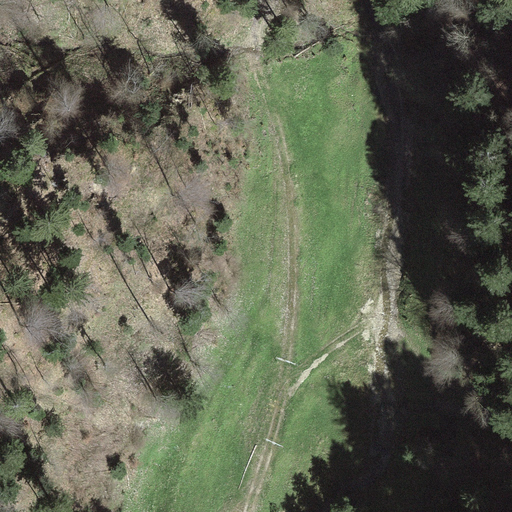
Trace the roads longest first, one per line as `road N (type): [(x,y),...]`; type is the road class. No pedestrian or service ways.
road 1 (track): [(270,0),(256,54),(294,220),(285,358),(250,511)]
road 2 (track): [(279,396),(312,360),(368,325),(394,331),(426,378)]
